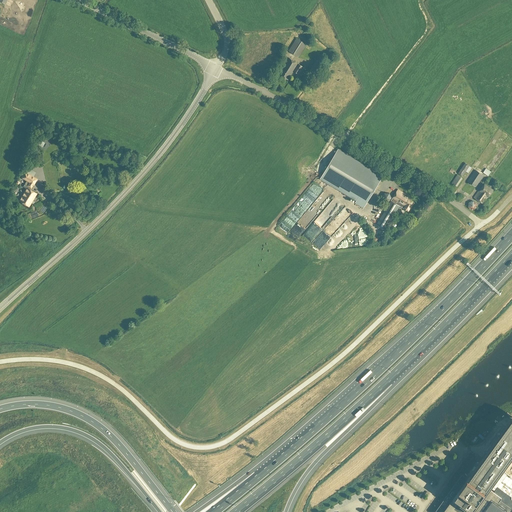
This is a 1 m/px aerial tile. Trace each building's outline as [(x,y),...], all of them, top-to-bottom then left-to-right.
[(298,57),(306,45),(296,38),(288,51),(298,57)] [(299,74),(303,67),(288,58),(278,74),(288,80),(293,71),(299,74)] [(316,75),(323,65),(316,60),(310,70),(316,75)] [(39,135),(35,144),(42,148),(44,143),(42,142),(44,138),(39,135)] [(383,176),(338,149),(320,179),(356,201),(355,203),(363,208),(383,176)] [(468,173),(472,168),(465,163),(458,173),(462,176),(466,171),(468,173)] [(475,187),(483,176),(475,170),(467,182),(475,187)] [(28,207),(36,194),(30,190),(30,189),(31,189),(36,179),(25,172),(22,178),(27,181),(23,187),(26,189),(19,201),(28,207)] [(457,187),(462,178),(457,175),(452,183),(457,187)] [(483,204),(493,190),(484,184),(474,198),(483,204)] [(408,212),(415,201),(410,198),(411,197),(407,195),(407,196),(397,190),(376,225),(385,230),(400,207),(408,212)] [(472,210),(476,208),(477,203),(473,201),(469,203),(468,207),(472,210)] [(319,249),(351,215),(344,209),(313,243),(319,249)] [(441,503),(434,511),(442,511),(443,511),(510,511),(511,510),(511,477),(502,471),(511,457),(511,415),(467,478),(462,474),(453,486),(457,489),(444,506),(441,503)]
